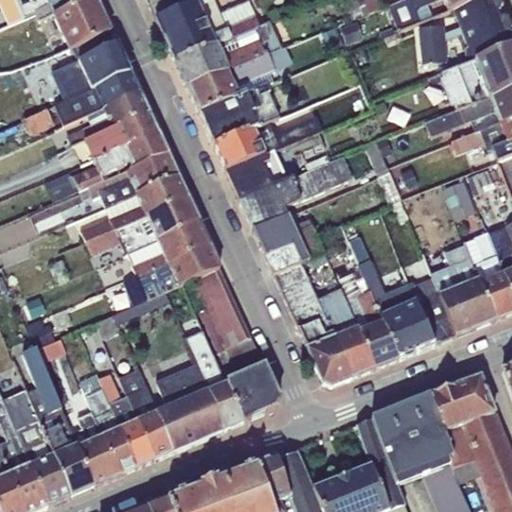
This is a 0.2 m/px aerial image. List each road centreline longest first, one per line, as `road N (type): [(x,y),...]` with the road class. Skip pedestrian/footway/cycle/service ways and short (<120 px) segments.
road 1 (residential): [(321,417),(127,0)]
road 2 (residential): [(321,417),(84,511)]
road 3 (residential): [(511,344),(321,417)]
